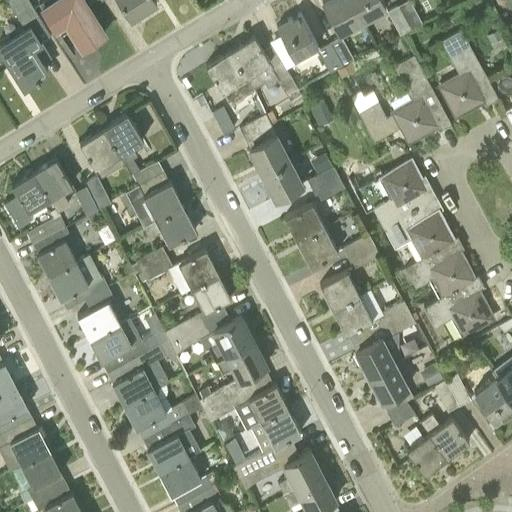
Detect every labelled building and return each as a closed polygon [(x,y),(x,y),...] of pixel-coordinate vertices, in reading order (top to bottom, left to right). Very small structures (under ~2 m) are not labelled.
[(37,14),(28,0),(7,0),(24,26),(0,40),(0,56),(2,55),(21,86),(47,69),(42,61),(50,56),(40,40),(50,34),(37,14)] [(105,33),(87,4),(84,0),(47,0),(39,5),(54,29),(66,21),(82,47),(105,33)] [(155,0),(119,0),(130,16),(155,0)] [(361,19),(350,0),(321,0),(322,0),(338,31),(361,19)] [(350,0),(361,19),(385,6),(381,0),(350,0)] [(404,0),(397,4),(410,28),(421,22),(409,0),(404,0)] [(410,28),(397,4),(385,10),(398,34),(410,28)] [(284,63),(294,58),(293,57),(318,44),(300,12),(276,25),(289,49),(279,55),(284,63)] [(485,104),(498,97),(461,27),(440,38),(459,74),(439,85),(455,114),(482,99),(485,104)] [(498,30),(487,36),(492,44),(502,38),(498,30)] [(253,35),(229,49),(253,86),(264,79),(268,85),(279,78),(291,97),(301,91),(272,44),(262,50),(253,35)] [(329,42),(341,64),(352,59),(340,35),(328,41),(329,42)] [(341,64),(329,42),(317,49),(328,71),(341,64)] [(253,86),(229,49),(205,63),(215,79),(220,88),(228,102),(249,89),(253,86)] [(451,123),(412,54),(393,64),(410,96),(389,107),(391,111),(385,114),(372,90),(363,94),(361,89),(350,94),(358,109),(357,109),(373,139),(400,125),(408,139),(435,124),(438,130),(451,123)] [(351,61),(337,69),(341,77),(355,69),(351,61)] [(261,113),(265,111),(256,96),(253,98),(261,113)] [(329,119),(322,103),(309,109),(316,125),(329,119)] [(126,111),(103,126),(119,152),(124,160),(136,152),(131,145),(142,137),(126,111)] [(237,127),(243,137),(271,123),(265,111),(261,113),(237,127)] [(216,120),(221,131),(233,126),(227,115),(216,120)] [(289,157),(271,123),(243,137),(249,147),(262,172),(289,157)] [(103,126),(79,141),(95,167),(119,152),(103,126)] [(51,197),(49,198),(56,209),(56,210),(69,202),(62,190),(72,184),(55,157),(33,171),(51,197)] [(302,182),(289,157),(262,172),(275,197),(302,182)] [(383,222),(435,194),(429,183),(424,186),(409,158),(388,169),(353,188),(365,209),(373,203),(383,222)] [(132,172),(137,183),(163,169),(157,159),(132,172)] [(307,177),(313,188),(339,174),(333,163),(307,177)] [(168,180),(163,169),(137,183),(125,189),(143,224),(155,217),(155,218),(182,204),(169,180),(168,180)] [(29,211),(49,198),(51,197),(33,171),(12,184),(17,193),(3,202),(18,225),(32,216),(29,211)] [(339,174),(313,188),(318,198),(344,185),(339,174)] [(100,206),(110,201),(97,175),(86,181),(100,206)] [(87,213),(97,208),(86,186),(76,192),(87,213)] [(442,207),(435,194),(383,222),(394,242),(413,232),(423,251),(451,237),(437,210),(442,207)] [(297,239),(324,225),(312,200),(284,215),(297,239)] [(155,217),(143,224),(148,236),(161,229),(168,243),(195,229),(182,204),(155,218),(155,217)] [(50,212),(53,217),(58,214),(56,210),(56,209),(50,212)] [(33,242),(65,225),(58,214),(53,217),(27,231),(33,242)] [(76,219),(65,225),(33,242),(49,274),(77,260),(76,259),(65,238),(82,229),(76,219)] [(337,250),(324,225),(297,239),(310,264),(337,250)] [(342,245),(348,256),(374,242),(368,231),(342,245)] [(443,290),(472,276),(458,249),(463,246),(456,234),(451,237),(423,251),(404,261),(406,264),(393,271),(398,282),(411,275),(415,282),(434,272),(443,290)] [(374,242),(348,256),(353,266),(380,253),(374,242)] [(162,244),(136,257),(141,267),(167,254),(162,244)] [(204,247),(177,260),(191,286),(217,272),(204,247)] [(87,296),(109,284),(104,275),(101,276),(89,252),(76,259),(77,260),(49,274),(66,306),(87,296)] [(172,263),(167,254),(141,267),(147,279),(169,267),(168,265),(172,263)] [(133,268),(128,259),(122,262),(127,271),(133,268)] [(135,270),(141,267),(137,259),(131,262),(135,270)] [(332,308),(359,293),(346,268),(319,282),(332,308)] [(230,296),(217,272),(191,286),(202,309),(164,329),(170,340),(226,310),(221,301),(230,296)] [(472,276),(443,290),(422,301),(433,321),(452,311),(463,332),(492,317),(477,289),(484,285),(477,273),(472,276)] [(114,294),(109,284),(87,296),(92,306),(78,313),(90,336),(120,320),(108,297),(114,294)] [(372,317),(359,293),(332,308),(345,332),(372,317)] [(383,323),(409,310),(403,298),(377,311),(383,323)] [(215,359),(253,339),(240,314),(230,319),(226,310),(170,340),(175,350),(200,337),(205,348),(208,346),(215,359)] [(415,321),(409,310),(383,323),(389,334),(415,321)] [(120,321),(120,320),(90,336),(108,369),(161,342),(168,338),(162,326),(139,339),(127,317),(120,321)] [(511,320),(511,319),(501,326),(505,332),(511,326),(511,320)] [(368,375),(394,361),(381,336),(354,350),(368,375)] [(239,377),(225,384),(211,392),(203,396),(200,398),(203,404),(204,406),(253,381),(249,372),(265,363),(253,339),(215,359),(221,371),(232,364),(239,377)] [(153,360),(166,353),(161,342),(108,369),(125,403),(155,388),(167,381),(158,363),(156,364),(153,360)] [(511,351),(490,367),(495,374),(511,397),(511,351)] [(0,390),(14,383),(0,355),(0,390)] [(386,410),(405,399),(412,396),(394,361),(368,375),(386,410)] [(427,385),(442,377),(433,362),(419,369),(427,385)] [(457,372),(444,379),(458,405),(470,398),(457,372)] [(511,407),(511,397),(495,374),(473,390),(494,420),(511,407)] [(458,405),(444,379),(434,384),(448,410),(458,405)] [(251,426),(288,406),(275,381),(258,390),(253,381),(204,406),(210,418),(234,406),(245,427),(250,424),(251,426)] [(31,416),(14,383),(0,390),(0,431),(4,429),(31,416)] [(208,386),(200,390),(203,396),(211,392),(208,386)] [(200,398),(199,395),(197,392),(182,400),(170,406),(171,408),(166,410),(155,388),(125,403),(143,436),(189,412),(203,404),(200,398)] [(405,399),(386,410),(393,424),(414,413),(405,399)] [(300,430),(288,406),(251,426),(262,448),(234,463),(240,474),(268,458),(278,453),(293,445),(289,436),(300,430)] [(428,431),(445,456),(468,439),(451,414),(440,422),(431,411),(419,419),(427,431),(428,431)] [(195,425),(189,412),(143,436),(160,469),(201,448),(190,427),(195,425)] [(31,416),(4,429),(20,462),(48,448),(31,416)] [(428,431),(427,431),(405,447),(423,472),(445,456),(428,431)] [(229,454),(240,448),(236,439),(224,445),(229,454)] [(293,445),(278,453),(268,458),(272,468),(283,462),(289,474),(277,480),(284,494),(323,473),(310,448),(298,454),(293,445)] [(65,481),(48,448),(20,462),(32,484),(25,488),(30,498),(65,481)] [(177,503),(212,485),(206,473),(200,476),(189,454),(201,448),(160,469),(177,503)] [(272,468),(268,458),(240,474),(246,485),(272,472),(270,469),(272,468)] [(212,470),(206,473),(212,485),(215,483),(219,481),(212,470)] [(302,497),(308,510),(309,511),(328,511),(337,508),(332,499),(335,498),(323,473),(284,494),(289,505),(302,497)] [(80,511),(65,481),(30,498),(36,508),(42,504),(45,511),(80,511)] [(218,511),(212,498),(217,495),(212,485),(177,503),(181,511),(218,511)]
